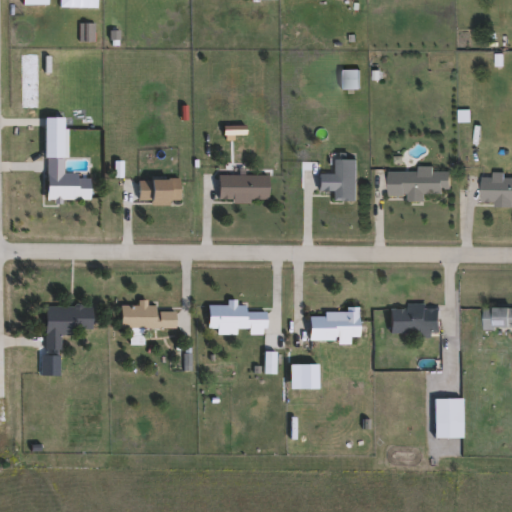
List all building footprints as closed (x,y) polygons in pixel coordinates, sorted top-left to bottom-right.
[(339,68),(358,69),(357,86),(339,86),(339,68)] [(89,198),(45,197),(46,155),(42,155),(43,116),(66,116),(65,173),(90,174),(89,198)] [(333,199),(333,189),(316,189),(316,172),(332,172),(332,157),(355,157),(355,199),(333,199)] [(387,168),(433,169),(433,170),(451,170),(451,191),(422,190),(422,200),(407,200),(407,195),(386,194),(387,168)] [(269,173),(268,200),(216,200),(216,173),(269,173)] [(511,174),(511,203),(479,202),(480,175),(492,175),(492,174),(511,174)] [(180,177),(180,200),(136,200),(136,177),(180,177)] [(173,327),(118,326),(118,304),(137,304),(137,301),(155,301),(155,310),(174,310),(173,327)] [(216,334),(216,327),(206,327),(205,303),(244,302),(244,311),(263,311),(263,332),(236,332),(236,334),(216,334)] [(438,304),(437,332),(388,332),(388,307),(407,307),(407,303),(438,304)] [(89,304),(90,328),(70,328),(70,334),(60,334),(60,349),(43,349),(42,305),(89,304)] [(511,306),(511,327),(482,327),(482,306),(511,306)] [(357,309),(357,339),(307,339),(307,315),(322,315),(322,309),(357,309)] [(460,397),(460,421),(431,421),(431,397),(460,397)]
